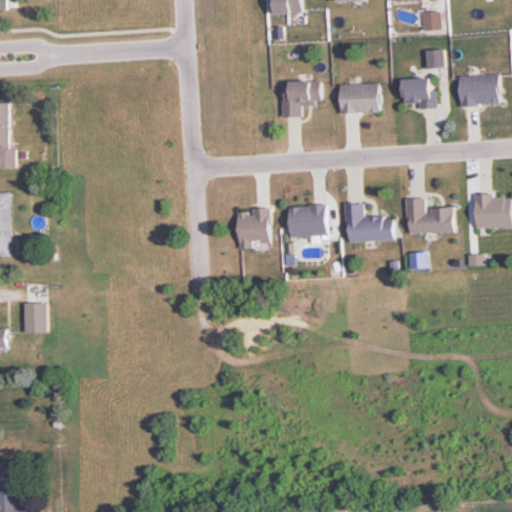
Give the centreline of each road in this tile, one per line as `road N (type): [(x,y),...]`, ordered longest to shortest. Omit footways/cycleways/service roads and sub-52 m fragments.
road 1 (residential): [(511,148),(192,170)]
road 2 (residential): [(181,0),(200,286)]
road 3 (residential): [(55,54),(184,47)]
